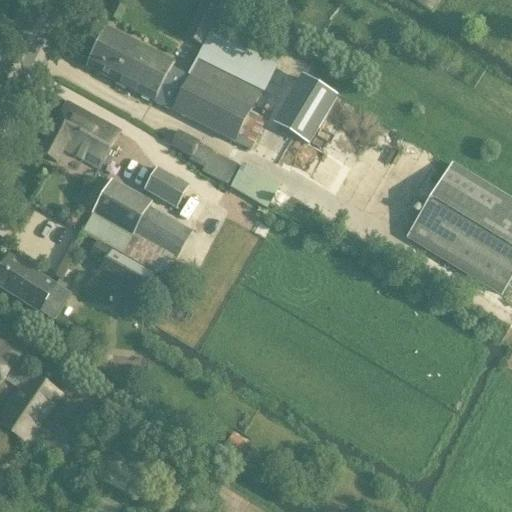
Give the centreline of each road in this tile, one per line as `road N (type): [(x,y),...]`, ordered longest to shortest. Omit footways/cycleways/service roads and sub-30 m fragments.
road 1 (track): [(511,320),(42,53)]
road 2 (secondary): [(0,140),(69,0)]
